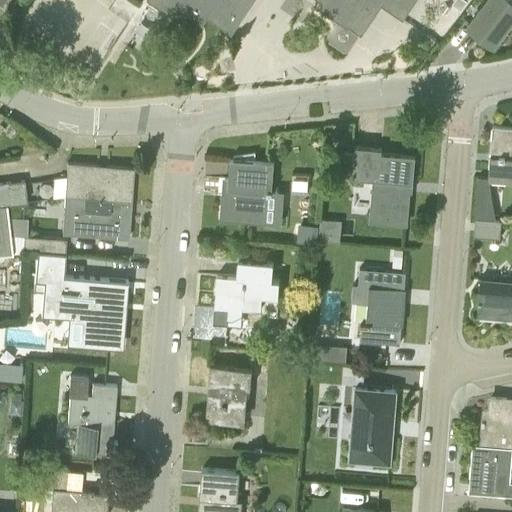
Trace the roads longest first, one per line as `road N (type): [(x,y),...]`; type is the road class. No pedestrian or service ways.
road 1 (residential): [(154,511),(181,119)]
road 2 (residential): [(448,384),(464,83)]
road 3 (residential): [(181,119),(464,83)]
road 4 (residential): [(0,85),(47,112),(87,122),(181,119)]
road 5 (residential): [(434,511),(448,384)]
